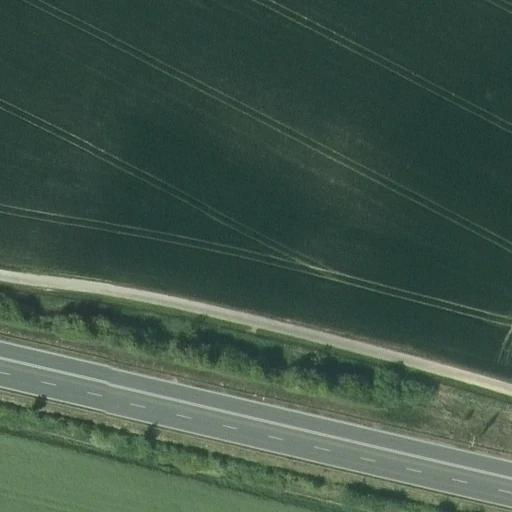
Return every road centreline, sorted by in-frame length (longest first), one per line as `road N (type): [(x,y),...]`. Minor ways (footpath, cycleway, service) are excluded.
road 1 (trunk): [(0,365),(511,484)]
road 2 (track): [(0,279),(119,295),(511,389)]
